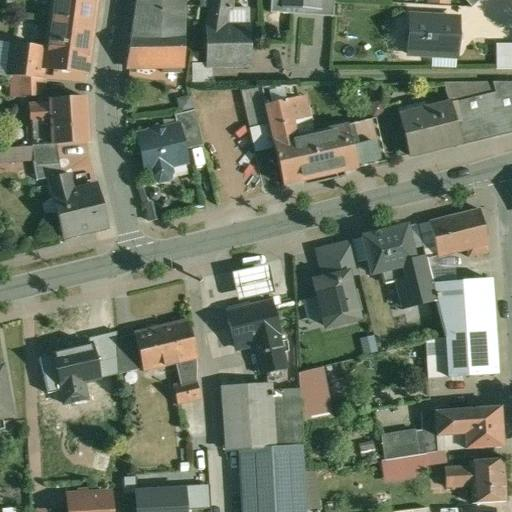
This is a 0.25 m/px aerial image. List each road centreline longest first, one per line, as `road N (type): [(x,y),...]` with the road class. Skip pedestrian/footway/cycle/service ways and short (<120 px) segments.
road 1 (tertiary): [(503,169),(136,260)]
road 2 (residential): [(136,260),(110,157),(114,0)]
road 3 (tertiary): [(136,260),(0,292)]
